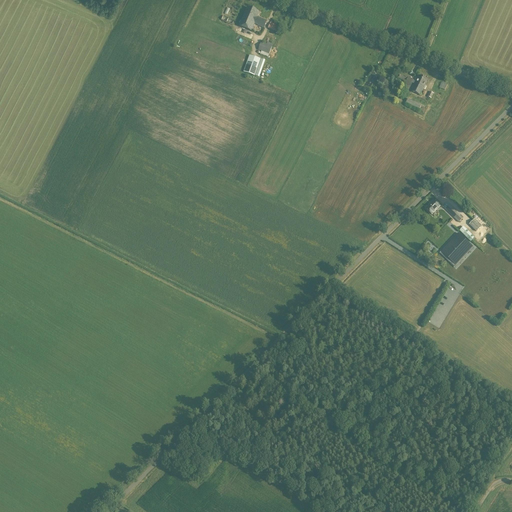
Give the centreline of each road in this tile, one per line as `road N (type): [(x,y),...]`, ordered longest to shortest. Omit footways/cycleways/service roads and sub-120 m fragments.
road 1 (unclassified): [(105,511),(511,106)]
road 2 (unclassified): [(511,93),(277,0)]
